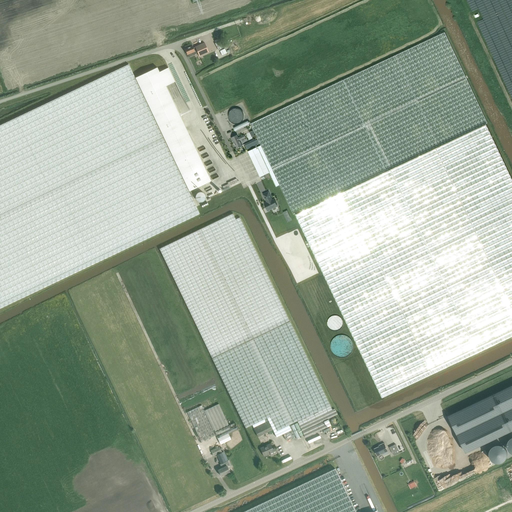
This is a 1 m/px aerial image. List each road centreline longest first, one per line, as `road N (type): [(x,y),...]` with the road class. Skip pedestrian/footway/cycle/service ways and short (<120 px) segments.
road 1 (unclassified): [(194,511),(511,362)]
road 2 (unclassified): [(0,101),(175,46),(232,153)]
